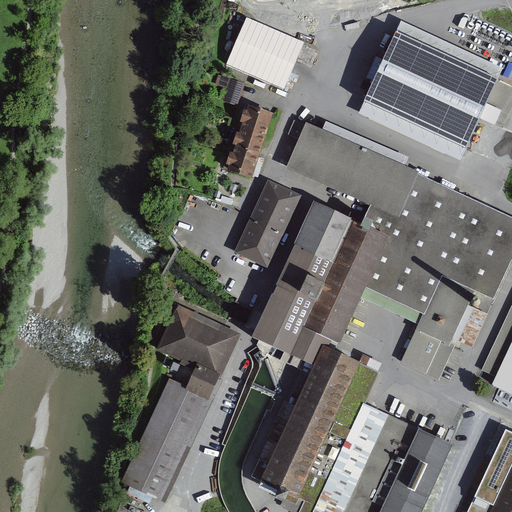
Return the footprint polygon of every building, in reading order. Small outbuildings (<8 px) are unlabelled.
[(302,46),(246,22),(226,68),(282,92),(302,46)] [(431,130),(466,150),(498,80),(395,34),(363,101),(431,130)] [(244,85),(230,80),(222,103),(236,107),(244,85)] [(272,117),(245,108),(224,171),(252,180),(272,117)] [(511,259),(511,220),(302,125),(283,169),(367,205),(389,230),(384,239),(358,297),(417,325),(439,277),(475,293),(493,302),(511,259)] [(298,197),(266,182),(233,253),(265,268),(298,197)] [(384,239),(312,207),(250,345),(303,369),(312,348),(331,356),(358,297),(384,239)] [(475,293),(439,277),(417,325),(399,364),(440,383),(457,345),(472,352),(488,316),(469,307),(475,293)] [(240,338),(176,310),(157,354),(193,370),(185,390),(170,383),(125,486),(167,505),(240,338)] [(511,311),(480,381),(511,394),(511,311)] [(303,369),(251,487),(293,505),(297,497),(354,365),(331,356),(312,348),(303,369)] [(382,377),(354,365),(297,497),(304,500),(299,511),(313,511),(362,404),(368,407),(382,377)] [(368,407),(362,404),(313,511),(421,511),(452,445),(368,407)] [(511,511),(511,437),(506,435),(469,511),(511,511)]
